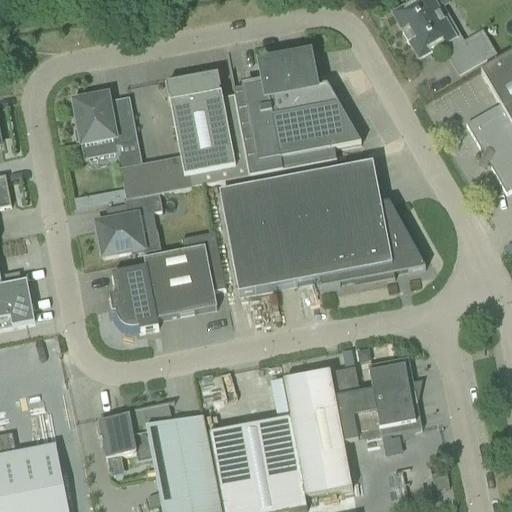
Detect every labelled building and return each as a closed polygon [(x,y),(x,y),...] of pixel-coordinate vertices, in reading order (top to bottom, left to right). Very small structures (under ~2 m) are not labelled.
[(408,11),(394,19),(404,36),(402,38),(408,48),(410,47),(419,62),(444,48),(449,56),(447,57),(459,78),(476,68),(494,58),(482,38),(458,51),(428,0),(411,0),(404,4),(408,11)] [(500,109),(466,129),(483,160),(478,169),(486,173),(488,169),(506,199),(511,195),(511,56),(497,65),(480,75),(500,109)] [(334,154),(361,149),(327,91),(322,92),(320,79),(312,80),(308,62),(261,70),(265,90),(233,96),(250,183),(336,166),(334,154)] [(249,183),(234,101),(222,103),(221,98),(220,99),(219,94),(220,94),(218,80),(209,81),(208,80),(192,84),(164,89),(167,104),(169,104),(184,183),(188,182),(191,194),(249,183)] [(107,101),(108,101),(108,99),(87,103),(87,99),(76,101),(76,105),(72,106),(75,122),(76,122),(78,135),(75,135),(77,146),(81,145),(81,149),(80,149),(83,165),(118,158),(117,151),(137,147),(129,103),(108,107),(107,101)] [(219,199),(238,301),(319,286),(321,294),(339,290),(339,287),(353,285),(354,292),(394,284),(393,277),(407,274),(407,278),(425,274),(406,248),(413,244),(394,209),(382,216),(373,170),(219,199)] [(0,213),(11,212),(5,181),(0,182),(0,213)] [(123,207),(125,206),(123,194),(109,197),(111,209),(123,207)] [(101,239),(94,240),(98,260),(99,260),(99,259),(101,258),(102,263),(143,255),(143,258),(142,258),(142,259),(160,256),(156,236),(155,236),(155,237),(141,240),(137,221),(160,217),(161,218),(162,218),(158,200),(125,206),(123,207),(123,208),(124,208),(127,222),(99,227),(101,239)] [(180,245),(181,246),(183,257),(143,264),(145,273),(112,279),(116,300),(109,302),(112,319),(116,318),(117,322),(117,324),(119,327),(120,329),(121,330),(123,332),(125,333),(127,334),(128,334),(131,334),(133,334),(139,333),(140,337),(158,333),(157,325),(216,314),(213,297),(224,294),(224,295),(225,295),(214,238),(180,245)] [(0,325),(10,324),(11,331),(32,327),(25,289),(21,290),(19,277),(0,280),(0,325)] [(370,354),(358,356),(359,367),(371,365),(370,354)] [(372,396),(359,398),(354,373),(330,378),(329,376),(283,386),(305,504),(352,495),(342,443),(364,439),(366,445),(421,434),(408,363),(368,371),(372,396)] [(135,457),(134,453),(149,450),(160,511),(219,511),(202,422),(172,428),(168,408),(128,416),(128,421),(96,426),(99,446),(102,446),(105,462),(135,457)] [(0,511),(67,511),(55,451),(16,459),(12,439),(0,441),(0,511)]
